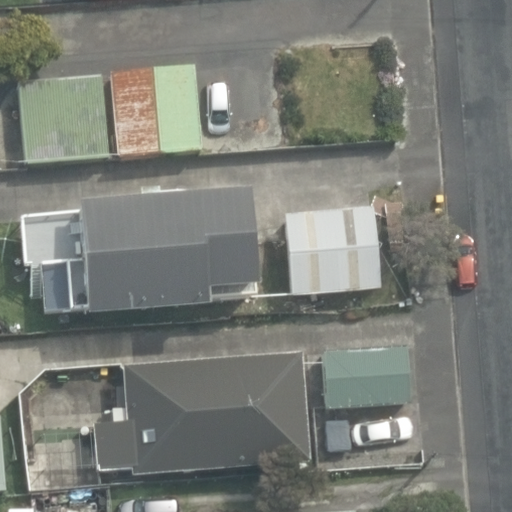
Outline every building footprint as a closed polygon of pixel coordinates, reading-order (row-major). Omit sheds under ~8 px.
[(109,75),(116,158),(201,151),(193,68),(109,75)] [(18,86),(25,168),(109,160),(102,79),(18,86)] [(156,203),(156,194),(135,196),(135,203),(75,207),(75,216),(17,221),(20,270),(40,268),(43,316),(82,313),(82,320),(204,311),(204,302),(251,299),(244,196),(156,203)] [(285,216),(292,300),(379,292),(371,208),(285,216)] [(324,355),(327,411),(409,405),(407,350),(324,355)] [(131,469),(131,478),(309,464),(300,354),(122,368),(126,423),(90,426),(93,472),(131,469)] [(42,401),(60,384),(49,372),(30,389),(42,401)]
